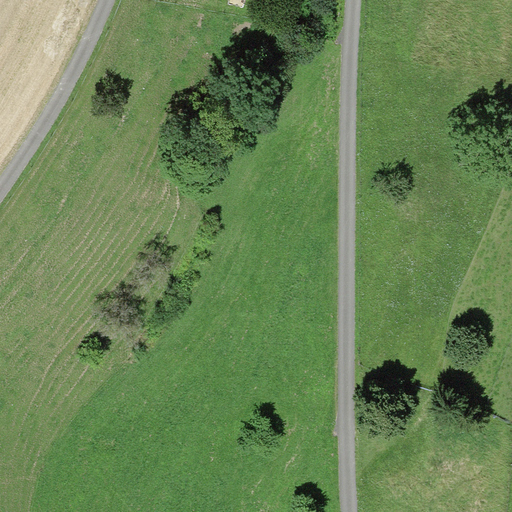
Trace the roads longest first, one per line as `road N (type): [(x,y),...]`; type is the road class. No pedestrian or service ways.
road 1 (unclassified): [(353,511),(352,0)]
road 2 (unclassified): [(102,0),(38,132),(0,186)]
